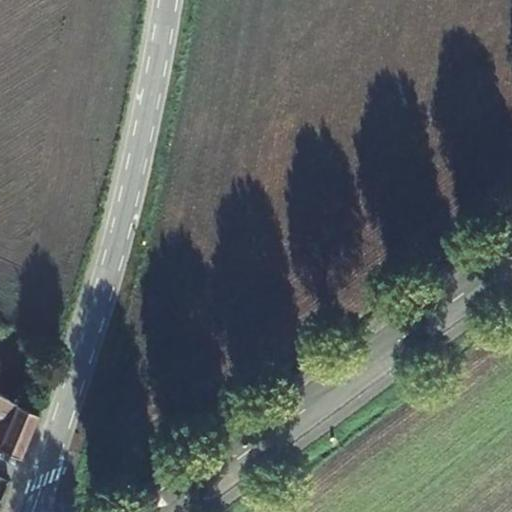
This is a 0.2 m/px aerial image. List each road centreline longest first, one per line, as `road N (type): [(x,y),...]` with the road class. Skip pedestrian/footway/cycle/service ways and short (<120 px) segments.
road 1 (tertiary): [(168,0),(113,255),(32,511)]
road 2 (tertiary): [(511,257),(169,511)]
